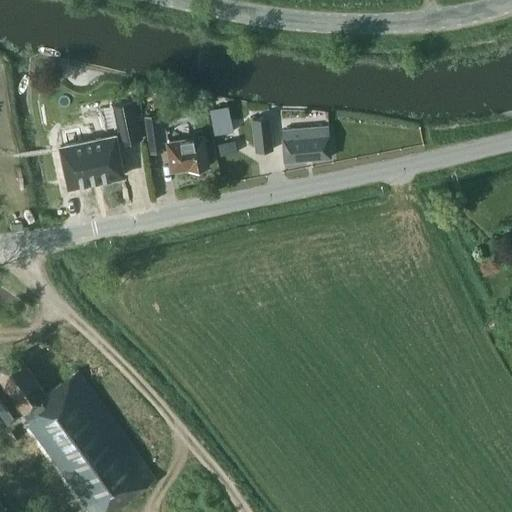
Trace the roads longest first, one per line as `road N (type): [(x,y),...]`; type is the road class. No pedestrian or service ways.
road 1 (unclassified): [(0,242),(95,230),(511,139)]
road 2 (tertiary): [(184,0),(344,24),(511,0)]
